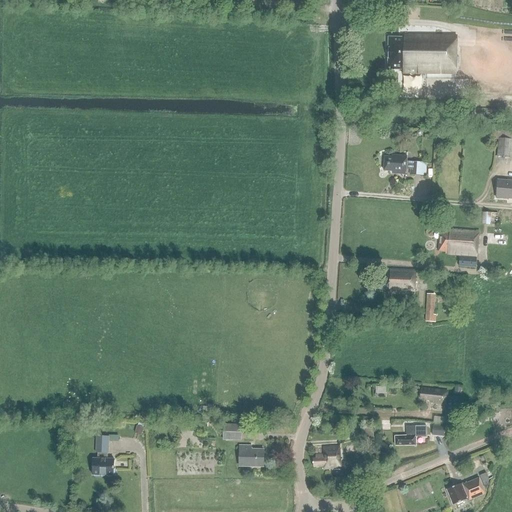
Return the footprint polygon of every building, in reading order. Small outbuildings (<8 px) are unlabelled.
[(411,7),(399,6),(399,17),(410,17),(411,7)] [(457,36),(403,35),(403,38),(389,38),(388,69),(402,70),(402,74),(456,75),(457,36)] [(510,157),(511,140),(499,139),(498,156),(510,157)] [(405,169),(410,170),(409,175),(425,176),(426,163),(407,162),(407,156),(391,155),(391,157),(384,157),(383,171),(396,172),(396,174),(405,175),(405,169)] [(511,198),(511,182),(498,181),(497,197),(511,198)] [(476,212),(475,224),(497,226),(498,214),(476,212)] [(440,228),(438,252),(445,252),(445,254),(459,256),(477,257),(479,232),(440,228)] [(459,257),(458,268),(476,270),(477,257),(472,257),(459,256),(459,257)] [(415,271),(385,270),(385,282),(375,281),(375,292),(389,292),(389,294),(415,295),(415,271)] [(435,294),(426,294),(425,315),(434,315),(435,294)] [(447,405),(445,424),(456,425),(459,397),(448,396),(448,392),(422,389),(421,400),(432,401),(432,403),(447,405)] [(241,424),(223,424),(222,441),(241,441),(241,424)] [(433,425),(432,436),(443,437),(444,426),(433,425)] [(144,428),(137,426),(135,433),(142,435),(144,428)] [(395,436),(395,446),(415,445),(415,437),(426,437),(426,426),(406,427),(406,436),(395,436)] [(373,439),(373,429),(361,429),(362,439),(373,439)] [(92,475),(114,476),(114,459),(107,459),(107,453),(108,453),(108,437),(96,437),(96,453),(97,453),(97,459),(93,459),(92,475)] [(240,446),(240,466),(263,466),(263,450),(251,450),(251,446),(240,446)] [(322,447),(323,455),(315,455),(316,458),(312,458),(312,467),(323,466),(323,469),(331,468),(331,470),(340,469),(339,446),(322,447)] [(469,501),(485,494),(479,478),(463,485),(462,483),(446,490),(453,505),(468,499),(469,501)]
